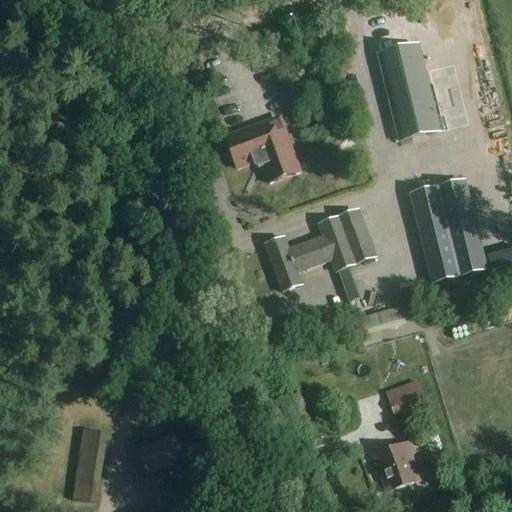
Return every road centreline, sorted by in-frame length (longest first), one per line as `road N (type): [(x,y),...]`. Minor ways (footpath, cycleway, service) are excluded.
road 1 (unclassified): [(270,511),(103,55)]
road 2 (track): [(193,300),(120,426),(116,448),(120,467),(160,511)]
road 3 (unclassified): [(103,55),(329,0)]
